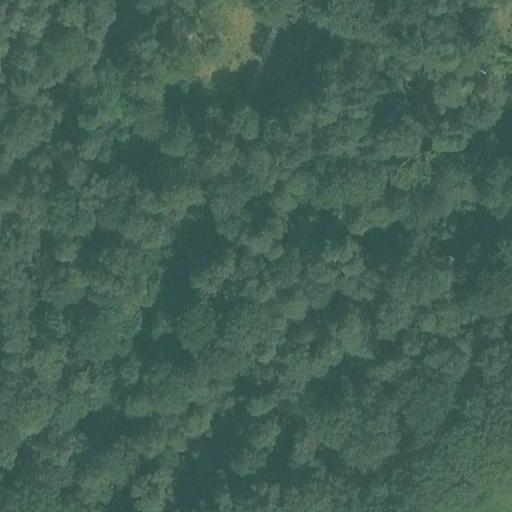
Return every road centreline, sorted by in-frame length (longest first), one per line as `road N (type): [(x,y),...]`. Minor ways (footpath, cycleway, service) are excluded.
road 1 (track): [(264,72),(235,154),(41,511)]
road 2 (track): [(297,511),(511,343)]
